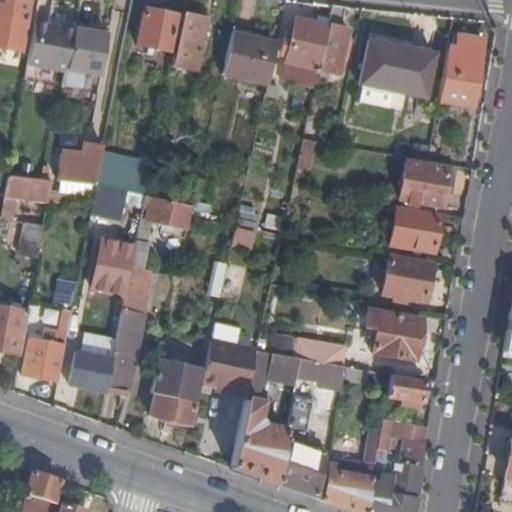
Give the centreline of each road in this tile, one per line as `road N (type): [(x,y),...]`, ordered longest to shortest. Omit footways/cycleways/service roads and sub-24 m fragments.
road 1 (residential): [(511,115),(438,511)]
road 2 (secondary): [(0,429),(151,481)]
